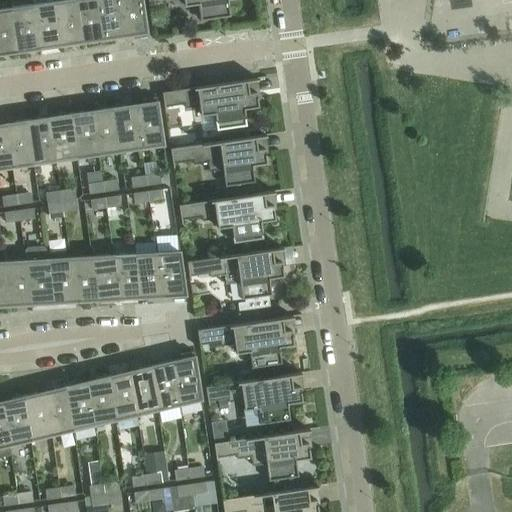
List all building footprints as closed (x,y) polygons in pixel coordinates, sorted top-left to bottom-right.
[(74,0),(67,0),(53,2),(60,46),(72,44),(72,40),(81,39),(74,0)] [(96,0),(74,0),(81,39),(89,37),(90,41),(102,39),(96,0)] [(118,0),(96,0),(102,39),(115,37),(115,34),(123,32),(118,0)] [(141,0),(118,0),(123,32),(132,31),(133,39),(147,37),(141,0)] [(147,0),(148,2),(149,2),(148,0),(182,0),(184,6),(198,4),(200,21),(230,17),(227,0),(147,0)] [(53,2),(32,5),(38,45),(47,44),(47,48),(60,46),(53,2)] [(32,5),(10,8),(17,52),(30,50),(29,46),(38,45),(32,5)] [(10,8),(0,9),(0,50),(3,50),(4,54),(17,52),(10,8)] [(257,80),(257,78),(161,93),(164,111),(165,111),(165,107),(184,104),(184,108),(198,106),(200,115),(214,113),(216,130),(246,126),(243,109),(258,107),(256,93),(258,93),(258,92),(248,93),(246,81),(257,80)] [(143,107),(135,109),(140,148),(163,145),(156,97),(142,100),(143,107)] [(125,106),(113,108),(119,151),(140,148),(135,109),(126,110),(125,106)] [(101,114),(92,115),(98,155),(119,151),(113,108),(100,110),(101,114)] [(83,112),(70,114),(76,158),(98,155),(92,115),(83,116),(83,112)] [(58,120),(49,121),(55,161),(76,158),(70,114),(57,116),(58,120)] [(40,119),(27,121),(33,164),(55,161),(49,121),(40,122),(40,119)] [(14,126),(6,127),(12,167),(33,164),(27,121),(14,122),(14,126)] [(0,169),(12,167),(6,127),(0,128),(0,169)] [(266,136),(265,135),(170,149),(172,168),(174,168),(173,164),(192,161),(193,165),(207,163),(208,172),(222,170),(224,187),(254,182),(252,165),(266,163),(264,150),(266,149),(266,148),(256,149),(255,138),(266,136)] [(157,174),(144,176),(146,186),(158,184),(157,174)] [(146,186),(144,176),(132,178),(134,188),(146,186)] [(114,180),(102,182),(103,192),(115,190),(114,180)] [(103,192),(102,182),(90,184),(91,194),(103,192)] [(72,189),(59,191),(61,201),(73,200),(72,189)] [(159,190),(147,192),(148,202),(160,200),(159,190)] [(47,193),(49,203),(61,201),(59,191),(47,193)] [(274,193),(274,191),(178,205),(181,224),(182,224),(181,220),(200,217),(201,221),(215,219),(216,228),(230,226),(233,243),(262,239),(260,222),(274,220),(272,206),(274,206),(274,205),(265,206),(263,194),(274,193)] [(148,202),(147,192),(134,194),(136,204),(148,202)] [(28,193),(16,195),(17,205),(29,203),(28,193)] [(17,205),(16,195),(3,197),(5,207),(17,205)] [(116,196),(104,198),(106,208),(118,206),(116,196)] [(106,208),(104,198),(92,200),(93,210),(106,208)] [(73,200),(61,201),(62,212),(74,210),(73,200)] [(61,201),(49,203),(50,214),(62,212),(61,201)] [(30,209),(18,211),(19,221),(32,219),(30,209)] [(19,221),(18,211),(6,213),(7,223),(19,221)] [(26,260),(25,261),(31,300),(40,300),(41,304),(54,303),(47,259),(46,259),(45,250),(42,247),(27,248),(25,252),(26,260)] [(282,249),(282,248),(186,262),(189,281),(190,280),(190,277),(209,274),(209,278),(223,275),(225,285),(239,283),(241,300),(271,295),(268,278),(283,276),(281,263),(283,262),(283,261),(273,262),(271,251),(282,249)] [(179,251),(156,253),(162,293),(171,292),(172,300),(186,299),(179,251)] [(156,253),(134,254),(141,298),(154,297),(153,293),(162,293),(156,253)] [(134,254),(113,255),(118,295),(127,295),(128,298),(141,298),(134,254)] [(113,255),(91,257),(98,300),(110,300),(110,296),(118,295),(113,255)] [(91,257),(69,258),(75,298),(84,297),(85,301),(98,300),(91,257)] [(69,258),(47,259),(54,303),(67,302),(67,298),(75,298),(69,258)] [(25,261),(4,262),(10,305),(23,305),(23,301),(31,300),(25,261)] [(4,262),(0,262),(0,306),(10,305),(4,262)] [(292,318),(292,316),(196,330),(199,349),(200,349),(200,345),(219,342),(220,346),(234,344),(235,353),(249,351),(251,368),(281,364),(278,347),(293,345),(291,331),(293,331),(293,330),(283,331),(281,319),(292,318)] [(181,363),(172,365),(178,405),(200,399),(193,352),(180,355),(181,363)] [(163,363),(151,366),(157,410),(178,405),(172,365),(164,367),(163,363)] [(139,373),(130,375),(136,415),(157,410),(151,366),(138,369),(139,373)] [(121,373),(109,376),(115,420),(136,415),(130,375),(121,377),(121,373)] [(301,374),(300,373),(205,387),(208,406),(209,405),(208,401),(227,399),(228,403),(242,400),(243,410),(257,408),(260,425),(289,420),(287,403),(301,401),(299,388),(301,387),(301,386),(291,387),(290,376),(301,374)] [(97,383),(88,385),(94,425),(115,420),(109,376),(96,379),(97,383)] [(79,383),(66,386),(72,430),(94,425),(88,385),(79,387),(79,383)] [(54,393),(45,395),(51,435),(72,430),(66,386),(53,389),(54,393)] [(36,393),(24,396),(30,440),(51,435),(45,395),(37,397),(36,393)] [(12,403),(3,405),(9,445),(30,440),(24,396),(11,399),(12,403)] [(0,446),(9,445),(3,405),(0,405),(0,446)] [(309,431),(309,429),(213,443),(216,462),(217,462),(216,458),(236,455),(236,459),(250,457),(252,466),(265,464),(268,481),(298,477),(295,460),(309,458),(307,444),(309,444),(309,443),(300,444),(298,432),(309,431)] [(200,467),(188,468),(189,479),(201,477),(200,467)] [(189,479),(188,468),(175,470),(177,480),(189,479)] [(157,473),(145,475),(146,485),(159,483),(157,473)] [(146,485),(145,475),(133,477),(134,487),(146,485)] [(115,482),(103,484),(104,494),(116,492),(115,482)] [(202,483),(190,485),(192,495),(204,493),(202,483)] [(90,486),(92,496),(104,494),(103,484),(90,486)] [(192,495),(190,485),(178,486),(179,496),(192,495)] [(71,486),(59,488),(60,498),(73,496),(71,486)] [(317,487),(317,486),(221,500),(223,511),(241,511),(244,511),(317,511),(316,501),(318,500),(318,499),(308,500),(306,489),(317,487)] [(60,498),(59,488),(47,489),(48,499),(60,498)] [(160,489),(147,491),(149,501),(161,499),(160,489)] [(149,501),(147,491),(135,493),(137,503),(149,501)] [(28,492),(16,494),(18,504),(30,502),(28,492)] [(116,492),(104,494),(106,505),(118,503),(116,492)] [(18,504),(16,494),(4,496),(6,506),(18,504)] [(104,494),(92,496),(94,506),(106,505),(104,494)] [(74,511),(73,502),(61,504),(62,511),(74,511)]
